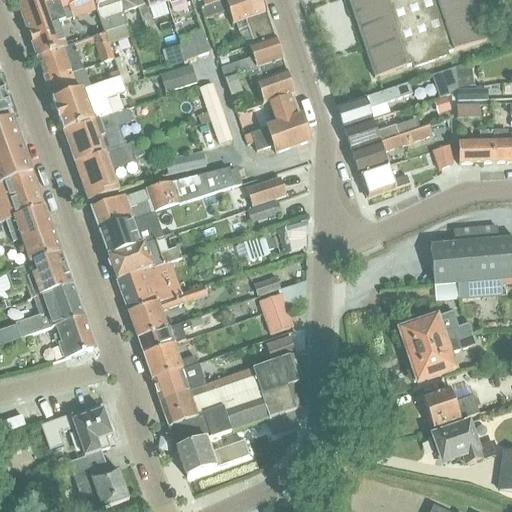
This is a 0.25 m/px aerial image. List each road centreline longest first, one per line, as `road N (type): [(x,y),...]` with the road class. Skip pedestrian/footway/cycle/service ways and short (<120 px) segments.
road 1 (tertiary): [(117,365),(0,11)]
road 2 (residential): [(224,511),(292,478),(312,448),(325,250)]
road 3 (residential): [(325,250),(325,131),(281,0)]
road 4 (residential): [(325,250),(472,194),(511,192)]
road 5 (tertiary): [(166,511),(117,365)]
road 6 (residential): [(0,393),(117,365)]
